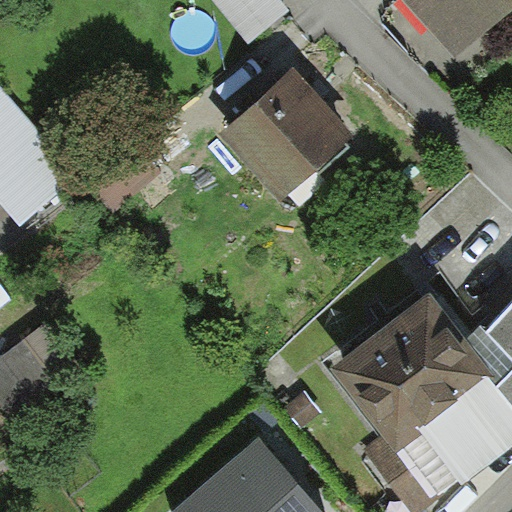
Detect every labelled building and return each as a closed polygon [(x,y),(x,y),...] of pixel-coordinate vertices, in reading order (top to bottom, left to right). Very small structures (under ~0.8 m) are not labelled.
[(511,15),(511,0),(407,0),(462,60),(511,15)] [(291,80),(227,137),(286,203),(350,146),(291,80)] [(511,302),(469,346),(430,298),(347,366),(437,506),(511,452),(511,302)] [(73,371),(37,328),(0,359),(0,404),(13,420),(73,371)] [(318,511),(265,451),(194,511),(318,511)]
